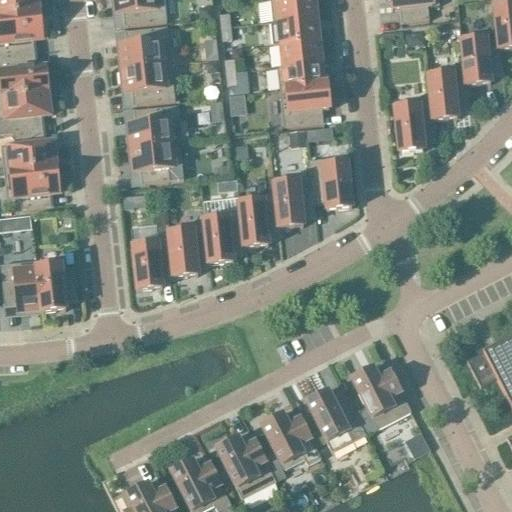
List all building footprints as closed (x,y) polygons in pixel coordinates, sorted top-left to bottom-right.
[(0,0),(0,19),(38,15),(36,0),(0,0)] [(162,0),(110,0),(112,8),(114,8),(115,17),(122,17),(124,30),(165,26),(162,0)] [(300,0),(269,3),(272,27),(278,26),(277,25),(315,21),(312,0),(300,0)] [(389,0),(391,14),(399,13),(400,27),(428,24),(426,10),(438,9),(436,0),(389,0)] [(499,54),(511,52),(511,0),(492,3),(497,49),(499,49),(499,54)] [(210,9),(198,11),(199,23),(211,22),(210,9)] [(0,59),(33,56),(32,42),(41,41),(39,15),(38,15),(0,19),(0,59)] [(230,31),(228,18),(219,19),(220,32),(230,31)] [(318,44),(315,21),(277,25),(278,26),(280,48),(318,44)] [(170,68),(166,31),(124,35),(126,49),(119,49),(120,59),(117,60),(119,73),(170,68)] [(230,31),(220,32),(222,44),(231,43),(230,31)] [(421,36),(405,37),(407,48),(422,47),(421,36)] [(466,90),(479,88),(489,87),(488,79),(502,78),(499,54),(499,49),(497,49),(485,50),(484,36),(459,39),(464,84),(466,84),(466,90)] [(280,48),(282,70),(282,71),(320,67),(318,44),(280,48)] [(214,51),(206,52),(207,61),(215,60),(214,51)] [(0,99),(47,94),(45,68),(35,69),(33,56),(0,59),(0,99)] [(224,64),(225,77),(234,76),(233,63),(224,64)] [(217,64),(206,65),(207,75),(217,74),(217,64)] [(323,89),(320,67),(282,71),(282,70),(276,70),(279,94),(323,89)] [(170,68),(119,73),(120,87),(123,87),(124,97),(131,96),(132,109),(174,105),(170,68)] [(433,125),(446,123),(456,122),(455,114),(469,112),(466,90),(466,84),(464,84),(452,85),(451,71),(426,74),(429,102),(431,101),(433,125)] [(225,77),(226,90),(236,89),(234,76),(225,77)] [(323,89),(279,94),(283,131),(322,127),(321,114),(329,113),(326,88),(323,89)] [(0,137),(13,136),(42,133),(40,119),(50,118),(47,94),(0,99),(0,137)] [(398,157),(413,155),(423,154),(422,146),(435,144),(433,125),(431,101),(429,102),(393,105),(398,157)] [(127,152),(171,147),(169,124),(162,125),(161,111),(133,114),(134,128),(127,129),(129,138),(126,139),(127,152)] [(223,122),(214,123),(215,142),(224,141),(223,122)] [(55,170),(53,146),(43,147),(42,133),(13,136),(14,148),(4,149),(4,152),(1,152),(3,175),(55,170)] [(303,135),(289,136),(291,152),(304,150),(303,135)] [(127,152),(129,166),(132,166),(133,176),(139,175),(141,188),(169,185),(167,172),(181,170),(178,146),(171,147),(127,152)] [(246,148),(234,149),(235,162),(247,161),(246,148)] [(311,191),(313,208),(325,206),(326,215),(350,212),(345,161),(307,165),(310,192),(311,191)] [(229,169),(215,170),(216,183),(230,181),(229,169)] [(56,170),(55,170),(3,175),(6,200),(11,200),(11,203),(20,202),(21,213),(50,210),(49,196),(58,195),(56,170)] [(275,197),(279,233),(302,230),(301,222),(314,220),(313,208),(311,191),(310,192),(298,193),(296,179),(272,182),(274,197),(275,197)] [(230,184),(219,185),(220,194),(231,193),(230,184)] [(241,228),(244,252),(267,249),(266,241),(280,240),(279,233),(275,197),(274,197),(237,201),(240,228),(241,228)] [(141,199),(126,200),(127,212),(142,210),(141,199)] [(204,226),(209,269),(232,266),(231,258),(245,257),(244,252),(241,228),(240,228),(228,229),(227,215),(202,218),(203,227),(204,226)] [(10,222),(0,222),(0,235),(11,234),(10,222)] [(169,239),(174,282),(197,279),(196,271),(209,269),(204,226),(203,227),(167,230),(168,239),(169,239)] [(131,243),(137,295),(161,292),(160,284),(174,282),(169,239),(168,239),(131,243)] [(35,265),(41,316),(65,313),(64,305),(77,304),(73,275),(61,276),(59,262),(35,265)] [(35,265),(0,268),(0,276),(4,310),(16,309),(17,316),(27,315),(27,318),(41,316),(35,265)] [(486,355),(466,365),(480,392),(496,383),(511,415),(511,438),(506,442),(511,454),(511,341),(494,350),(486,355)] [(410,416),(387,370),(375,376),(372,372),(350,383),(376,434),(410,416)] [(327,395),(305,406),(331,457),(365,439),(341,393),(329,399),(327,395)] [(308,440),(296,416),(284,423),(282,418),(260,429),(283,474),(304,463),(307,469),(320,463),(315,452),(308,440)] [(275,486),(251,440),(239,446),(237,441),(215,452),(241,503),(275,486)] [(224,511),(230,509),(206,463),(194,469),(192,464),(170,476),(188,511),(208,511),(213,510),(214,511),(224,511)] [(174,511),(161,486),(149,492),(147,488),(125,499),(131,510),(128,511),(174,511)]
